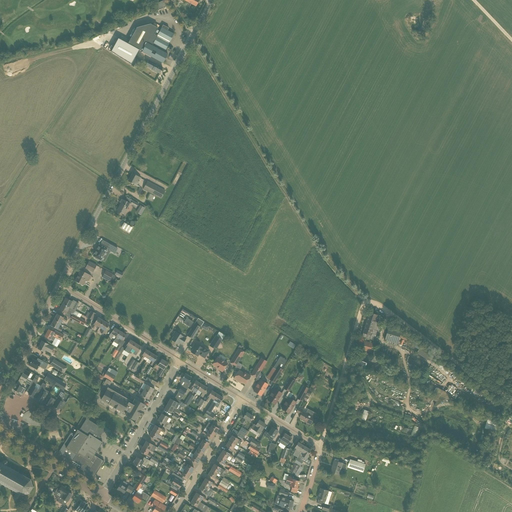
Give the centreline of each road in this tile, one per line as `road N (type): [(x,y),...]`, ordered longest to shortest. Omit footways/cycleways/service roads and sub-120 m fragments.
road 1 (track): [(366,304),(321,253),(191,39)]
road 2 (unclassified): [(83,239),(212,0)]
road 3 (track): [(511,401),(366,304)]
road 4 (residential): [(299,511),(319,446),(241,396)]
road 5 (residential): [(99,495),(178,358)]
road 6 (track): [(366,304),(319,446)]
road 7 (residential): [(178,358),(58,281)]
road 8 (residential): [(170,511),(241,396)]
road 9 (residential): [(0,388),(58,281)]
